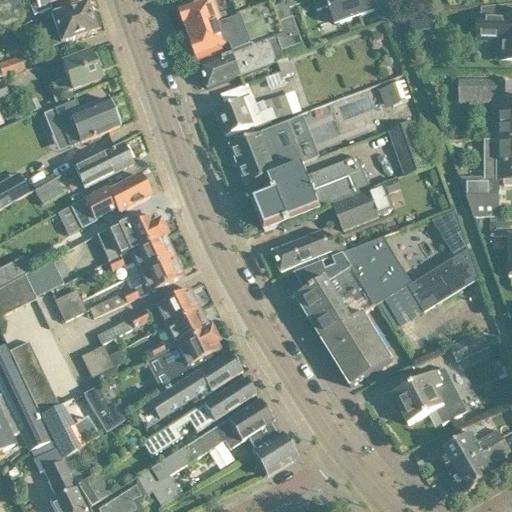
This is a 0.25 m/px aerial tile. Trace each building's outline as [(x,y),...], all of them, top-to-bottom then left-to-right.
[(27,0),(34,17),(38,15),(39,16),(51,11),(49,6),(64,0),(27,0)] [(248,15),(247,12),(243,1),(235,4),(233,0),(210,0),(179,12),(185,29),(188,28),(190,35),(248,15)] [(234,56),(297,30),(293,20),(290,11),(290,10),(303,5),(300,0),(285,0),(270,6),(270,4),(247,12),(248,15),(190,35),(193,43),(190,44),(197,62),(231,48),(234,56)] [(312,0),(317,12),(328,8),(335,26),(374,12),(369,0),(312,0)] [(412,0),(397,0),(400,12),(414,9),(412,0)] [(96,34),(86,6),(54,16),(40,22),(49,49),(96,34)] [(511,6),(481,9),(481,17),(476,17),(477,44),(505,45),(505,62),(511,62),(511,6)] [(430,15),(411,16),(412,32),(431,30),(430,15)] [(304,52),(302,46),(302,45),(297,30),(234,56),(199,69),(208,91),(242,78),(275,64),(304,52)] [(53,99),(100,81),(90,54),(61,65),(67,80),(48,87),(53,99)] [(0,78),(24,71),(20,59),(0,65),(0,78)] [(511,82),(460,83),(460,97),(474,97),(474,104),(485,104),(485,102),(494,102),(494,141),(499,141),(499,142),(511,141),(511,82)] [(0,125),(3,124),(0,115),(0,103),(8,99),(1,84),(0,83),(0,125)] [(401,83),(386,89),(393,106),(407,100),(401,83)] [(255,105),(252,98),(216,112),(227,138),(276,119),(300,112),(294,93),(285,96),(263,103),(263,102),(255,105)] [(119,129),(118,125),(119,123),(117,117),(114,116),(108,101),(79,113),(75,103),(54,111),(69,149),(80,144),(80,145),(119,129)] [(413,122),(387,133),(403,179),(429,169),(413,122)] [(262,135),(230,147),(238,168),(278,152),(274,141),(266,145),(262,135)] [(511,182),(511,141),(499,142),(499,141),(494,141),(484,141),(485,181),(494,181),(497,181),(499,181),(499,182),(511,182)] [(99,183),(133,166),(123,146),(75,170),(81,182),(84,191),(99,183)] [(283,164),(278,152),(238,168),(246,188),(268,179),(278,175),(275,167),(283,164)] [(369,189),(356,158),(306,178),(301,166),(278,175),(268,179),(273,194),(252,202),(263,230),(295,218),(297,222),(302,220),(301,215),(342,198),(343,200),(369,189)] [(149,200),(138,176),(109,191),(107,187),(68,207),(81,231),(95,224),(94,222),(117,210),(119,215),(149,200)] [(42,207),(63,195),(55,180),(34,192),(42,207)] [(497,181),(494,181),(485,181),(459,180),(473,220),(498,219),(497,181)] [(0,211),(28,195),(20,181),(0,192),(0,211)] [(402,192),(398,181),(333,207),(343,232),(378,218),(378,217),(395,210),(390,197),(402,192)] [(130,221),(96,237),(108,263),(107,264),(120,259),(131,253),(130,253),(163,239),(165,238),(159,224),(157,225),(153,217),(133,227),(130,221)] [(511,224),(490,225),(490,238),(509,237),(510,280),(511,279),(511,224)] [(323,232),(273,253),(282,275),(295,269),(297,273),(341,254),(345,253),(340,239),(328,244),(323,232)] [(172,259),(163,239),(130,253),(131,253),(120,259),(107,264),(112,273),(124,268),(124,269),(135,264),(140,274),(172,259)] [(297,273),(294,274),(305,293),(295,300),(309,321),(314,318),(318,325),(314,328),(322,341),(364,316),(408,289),(412,286),(400,265),(384,240),(342,256),(341,254),(297,273)] [(479,278),(469,251),(436,271),(412,286),(408,289),(423,314),(479,279),(479,278)] [(0,288),(3,287),(13,282),(24,276),(29,274),(22,259),(0,270),(0,288)] [(149,295),(182,280),(172,259),(140,274),(145,284),(134,289),(134,290),(122,296),(121,295),(88,311),(92,320),(125,304),(126,306),(139,300),(138,298),(149,294),(149,295)] [(61,282),(51,262),(38,269),(48,288),(61,282)] [(36,301),(24,276),(13,282),(24,306),(36,301)] [(24,306),(13,282),(3,287),(14,310),(24,306)] [(14,310),(3,287),(0,288),(0,306),(4,315),(14,310)] [(165,328),(197,311),(187,291),(155,308),(165,328)] [(76,293),(65,298),(75,320),(86,315),(76,293)] [(75,320),(65,298),(55,303),(65,325),(75,320)] [(436,314),(449,332),(468,318),(455,300),(436,314)] [(176,349),(210,331),(209,330),(207,331),(197,311),(165,328),(176,349)] [(149,323),(145,314),(129,322),(133,330),(134,331),(149,323)] [(392,362),(364,316),(322,341),(347,382),(346,382),(350,389),(392,362)] [(100,346),(133,330),(129,322),(128,320),(95,337),(100,346)] [(165,354),(158,358),(174,390),(221,359),(218,353),(215,345),(217,344),(210,331),(176,349),(165,354)] [(482,334),(449,349),(455,361),(488,347),(482,334)] [(28,344),(8,354),(13,364),(33,354),(28,344)] [(160,345),(149,351),(153,359),(153,360),(158,358),(165,354),(160,345)] [(113,370),(103,348),(92,354),(102,375),(113,370)] [(33,354),(13,364),(18,374),(38,365),(33,354)] [(102,375),(92,354),(81,358),(92,381),(102,375)] [(203,399),(241,375),(229,354),(221,359),(174,390),(157,401),(134,416),(145,432),(190,402),(193,406),(199,402),(200,402),(203,400),(203,399)] [(0,448),(0,449),(1,452),(13,446),(10,438),(25,431),(34,450),(49,442),(9,361),(0,366),(0,448)] [(38,365),(18,374),(24,384),(43,375),(38,365)] [(445,370),(393,396),(409,427),(436,413),(443,427),(462,417),(461,416),(466,413),(451,384),(452,383),(445,370)] [(43,375),(24,384),(29,395),(48,386),(43,375)] [(214,424),(255,397),(244,380),(189,416),(146,443),(155,457),(181,440),(176,432),(189,424),(196,435),(214,424)] [(48,386),(29,395),(34,405),(53,396),(49,387),(48,386)] [(96,389),(83,395),(103,436),(124,422),(123,421),(121,422),(114,408),(113,409),(111,405),(106,408),(96,389)] [(103,436),(83,395),(58,406),(40,415),(53,443),(62,462),(78,451),(88,446),(103,436)] [(53,396),(34,405),(39,413),(40,415),(58,406),(53,396)] [(273,424),(259,402),(205,436),(185,448),(136,479),(149,500),(152,499),(158,509),(161,509),(181,497),(169,479),(224,444),(229,452),(248,440),(256,453),(281,438),(281,437),(280,437),(272,425),(273,424)] [(472,434),(439,454),(448,471),(465,461),(467,466),(505,443),(499,432),(478,445),(472,434)] [(286,446),(281,438),(256,453),(252,455),(267,477),(295,460),(294,458),(294,456),(289,448),(287,447),(286,446)] [(85,511),(62,462),(53,443),(31,453),(34,461),(33,462),(39,475),(43,473),(55,500),(49,502),(53,511),(85,511)] [(465,461),(448,471),(463,496),(496,476),(490,466),(511,454),(505,443),(467,466),(465,461)] [(77,488),(90,509),(109,497),(96,476),(77,488)] [(148,501),(149,500),(136,479),(109,497),(90,509),(88,510),(89,511),(141,511),(139,507),(149,503),(148,501)]
